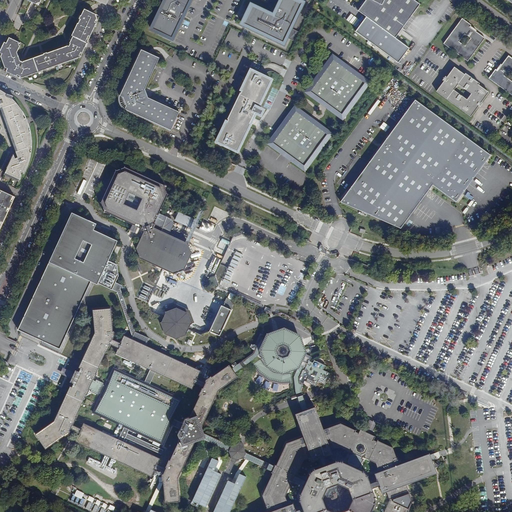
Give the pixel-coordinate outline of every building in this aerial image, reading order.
[(164,0),(158,14),(159,14),(158,17),(157,16),(151,29),(159,33),(159,31),(165,34),(165,35),(172,39),(182,18),(180,17),(182,13),(184,14),(190,0),(164,0)] [(284,43),(303,3),(297,0),(296,0),(296,1),(293,0),(280,0),(274,15),(251,4),(248,11),(250,12),(247,18),(245,17),(242,24),(284,43)] [(366,16),(396,37),(402,29),(400,28),(410,16),(411,16),(420,4),(415,0),(414,1),(413,0),(367,0),(367,2),(365,1),(358,11),(366,16)] [(22,77),(22,78),(80,58),(79,57),(81,52),(82,53),(100,16),(85,8),(81,15),(79,14),(78,18),(80,19),(78,23),(77,22),(71,35),(73,36),(70,42),(71,42),(70,44),(68,45),(68,44),(48,51),(48,50),(44,52),(45,53),(43,54),(43,53),(24,59),(23,60),(21,59),(20,59),(20,57),(21,57),(19,52),(18,50),(21,43),(21,42),(20,40),(20,39),(10,35),(7,43),(5,42),(0,51),(0,52),(2,53),(1,56),(5,67),(7,68),(6,71),(16,76),(16,75),(22,77)] [(396,37),(366,16),(356,30),(399,61),(409,47),(396,37)] [(402,29),(411,16),(410,16),(400,28),(402,29)] [(485,38),(476,32),(470,27),(471,26),(471,25),(462,19),(444,44),(467,61),(485,38)] [(124,108),(170,130),(179,111),(148,97),(145,89),(160,57),(141,49),(120,95),(123,96),(126,105),(124,108)] [(346,65),(332,56),(306,92),(321,103),(321,102),(328,107),(327,108),(342,118),(369,82),(355,72),(354,74),(345,67),(346,65)] [(496,70),(495,69),(488,79),(511,96),(511,58),(508,56),(501,65),(497,70),(496,70)] [(477,106),(481,102),(488,92),(478,85),(464,74),(454,67),(447,77),(444,81),(436,91),(470,116),(477,106)] [(227,122),(226,122),(217,141),(226,145),(226,144),(229,146),(229,147),(237,151),(250,123),(255,112),(259,114),(261,109),(258,108),(271,80),(251,70),(241,90),(242,90),(241,93),(240,93),(228,119),(227,122)] [(479,83),(465,73),(464,74),(478,85),(479,83)] [(1,107),(3,107),(19,149),(16,150),(18,156),(12,158),(5,173),(12,176),(12,175),(20,179),(22,174),(21,171),(26,169),(27,167),(28,164),(29,161),(29,159),(30,156),(31,153),(31,150),(31,147),(29,147),(28,144),(31,143),(31,141),(31,139),(31,137),(30,136),(30,134),(24,120),(26,120),(25,118),(24,116),(23,114),(22,111),(20,109),(19,106),(17,104),(15,102),(13,100),(12,99),(11,98),(10,98),(11,96),(7,94),(6,93),(4,92),(3,91),(1,90),(0,89),(0,104),(1,107)] [(383,221),(400,228),(432,184),(455,202),(490,155),(415,99),(340,201),(351,207),(369,214),(383,221)] [(3,107),(1,107),(16,150),(19,149),(3,107)] [(309,118),(295,107),(268,143),(282,153),(283,152),(292,159),(291,160),(304,170),(331,134),(316,123),(316,124),(309,119),(309,118)] [(383,122),(380,128),(385,131),(389,125),(383,122)] [(90,159),(73,195),(80,198),(82,196),(89,199),(104,166),(90,159)] [(511,166),(505,163),(502,171),(511,175),(511,166)] [(250,165),(247,171),(256,175),(258,169),(250,165)] [(104,210),(104,211),(132,224),(138,227),(141,228),(141,229),(145,231),(137,249),(139,258),(174,273),(183,270),(191,252),(188,244),(168,234),(169,232),(167,226),(166,226),(169,219),(161,215),(162,215),(158,213),(167,193),(166,193),(164,186),(164,185),(124,167),(117,170),(116,170),(101,202),(102,203),(104,210)] [(0,228),(15,197),(0,189),(0,228)] [(97,285),(116,294),(131,336),(130,338),(146,345),(149,338),(136,332),(120,289),(122,285),(116,282),(119,276),(116,265),(108,262),(117,241),(105,235),(86,226),(86,227),(69,219),(58,243),(57,243),(49,262),(21,324),(63,343),(91,283),(97,286),(97,285)] [(213,224),(210,222),(205,232),(209,233),(213,224)] [(132,224),(130,230),(136,232),(138,227),(132,224)] [(218,246),(225,250),(229,242),(222,238),(218,246)] [(143,285),(140,298),(149,300),(152,287),(143,285)] [(283,295),(286,287),(281,285),(277,293),(283,295)] [(232,311),(221,306),(209,332),(220,337),(232,311)] [(111,308),(93,310),(95,333),(79,367),(80,368),(79,371),(76,370),(70,381),(73,383),(72,386),(70,386),(54,420),(35,433),(45,448),(64,435),(65,436),(70,433),(70,430),(70,429),(79,433),(81,429),(72,424),(73,424),(77,417),(76,416),(86,394),(87,395),(89,389),(91,390),(91,391),(99,395),(100,392),(103,385),(104,382),(96,379),(96,380),(94,379),(96,373),(105,351),(106,351),(109,344),(108,344),(109,343),(118,347),(120,342),(111,338),(111,337),(112,337),(114,331),(113,331),(111,308)] [(165,333),(176,337),(187,334),(187,333),(191,324),(192,324),(187,312),(177,308),(165,312),(161,321),(161,322),(165,333)] [(78,434),(75,441),(152,476),(155,470),(154,470),(155,468),(163,472),(163,474),(162,473),(161,475),(162,477),(162,481),(163,481),(166,502),(181,499),(178,477),(195,441),(201,439),(219,447),(222,448),(227,450),(230,446),(230,445),(204,433),(201,427),(218,389),(237,376),(234,372),(249,361),(258,374),(264,378),(289,334),(284,332),(281,333),(280,330),(273,333),(273,336),(271,336),(270,337),(260,332),(254,343),(255,344),(251,353),(231,367),(228,363),(210,376),(210,375),(205,378),(204,380),(205,380),(204,381),(195,378),(196,376),(197,377),(199,370),(146,345),(130,338),(123,334),(120,340),(121,340),(120,342),(118,347),(118,348),(117,348),(115,353),(151,370),(156,372),(191,389),(194,384),(193,384),(193,382),(202,386),(202,388),(201,387),(198,394),(199,395),(189,417),(189,416),(185,418),(182,423),(173,419),(182,399),(150,385),(145,382),(113,367),(105,386),(103,385),(100,392),(102,393),(93,412),(124,426),(129,429),(162,444),(171,424),(180,428),(178,434),(179,437),(180,438),(169,460),(169,459),(166,466),(166,467),(166,468),(157,464),(157,463),(158,463),(160,458),(124,441),(119,439),(83,422),(81,427),(82,428),(81,429),(79,433),(79,435),(78,434)] [(313,360),(312,363),(309,361),(311,357),(301,352),(300,349),(302,348),(300,341),(297,341),(296,338),(289,334),(264,378),(268,381),(282,385),(294,383),(295,392),(299,401),(302,411),(295,413),(303,437),(286,443),(276,465),(275,465),(274,466),(246,452),(243,446),(241,445),(238,444),(230,446),(227,450),(231,458),(234,459),(237,460),(242,458),(245,459),(248,461),(272,471),(271,472),(272,473),(262,495),(268,511),(267,511),(303,511),(305,511),(369,511),(375,499),(371,488),(380,485),(380,486),(379,486),(382,493),(386,491),(389,500),(383,511),(407,511),(412,500),(407,484),(437,472),(432,460),(430,454),(430,453),(399,464),(393,447),(378,440),(377,441),(373,439),(375,436),(360,429),(358,432),(355,431),(355,430),(340,423),(323,429),(315,406),(307,409),(303,399),(300,390),(304,382),(315,386),(318,382),(324,385),(330,373),(323,370),(325,366),(313,360)] [(145,382),(150,385),(156,372),(151,370),(145,382)] [(119,439),(124,441),(126,437),(128,433),(129,429),(124,426),(119,439)] [(126,437),(161,454),(163,449),(128,433),(126,437)] [(441,457),(439,451),(430,454),(432,460),(441,457)] [(193,500),(208,507),(223,473),(217,470),(215,469),(219,460),(213,457),(193,500)] [(235,472),(231,482),(234,483),(238,473),(248,461),(245,459),(235,472)] [(213,511),(229,511),(245,476),(238,473),(234,483),(231,482),(227,480),(213,511)] [(150,511),(151,509),(160,484),(160,482),(162,481),(162,477),(159,479),(157,482),(146,511),(150,511)] [(76,490),(74,496),(82,498),(84,492),(76,490)]
